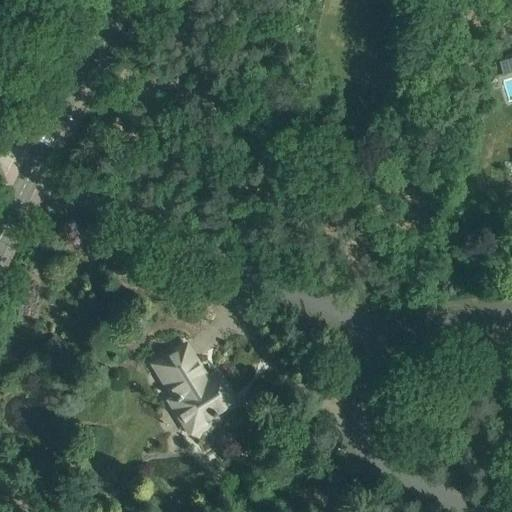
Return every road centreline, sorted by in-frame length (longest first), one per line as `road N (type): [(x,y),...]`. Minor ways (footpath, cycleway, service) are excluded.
road 1 (residential): [(387,335),(32,170)]
road 2 (residential): [(487,511),(371,461),(356,435),(357,411),(387,335)]
road 3 (tertiary): [(32,170),(112,0)]
road 4 (residential): [(387,335),(511,312)]
